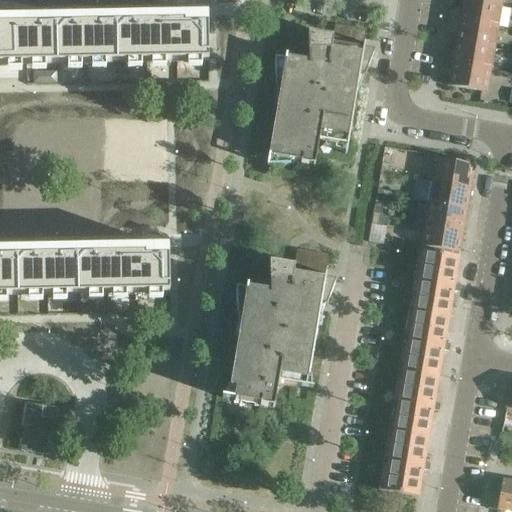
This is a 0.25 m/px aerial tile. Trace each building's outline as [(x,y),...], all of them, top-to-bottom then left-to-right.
[(498,28),(501,6),(463,0),(462,9),(450,7),(448,19),(498,28)] [(0,65),(208,61),(207,15),(190,16),(190,21),(0,24),(0,65)] [(494,49),(498,28),(448,19),(446,31),(457,33),(456,43),(494,49)] [(346,154),(356,95),(364,76),(365,76),(374,51),(374,50),(364,48),(365,44),(364,44),(366,30),(335,25),(333,37),(309,33),(309,64),(305,63),(275,58),(275,85),(277,85),(277,106),(269,157),(270,157),(269,165),(290,164),(291,160),(301,162),(301,163),(315,165),(319,140),(326,142),(325,146),(346,154)] [(491,70),(494,49),(456,43),(454,52),(443,50),(440,62),(491,70)] [(487,93),(491,70),(440,62),(438,74),(450,76),(448,86),(487,93)] [(471,188),(475,165),(436,159),(433,181),(471,188)] [(388,174),(390,164),(382,163),(380,172),(388,174)] [(386,183),(388,174),(380,172),(379,182),(386,183)] [(467,209),(471,188),(433,181),(429,203),(467,209)] [(463,230),(467,209),(429,203),(425,224),(463,230)] [(381,216),(382,207),(375,205),(373,215),(381,216)] [(379,226),(381,216),(373,215),(371,225),(379,226)] [(460,253),(463,230),(425,224),(421,246),(460,253)] [(0,295),(169,293),(168,247),(151,247),(151,253),(0,255),(0,295)] [(309,377),(317,326),(321,327),(321,316),(325,307),(326,307),(336,282),(335,281),(324,279),(324,277),(326,278),(326,275),(325,275),(328,255),(297,250),(294,268),(270,264),(270,295),(236,289),(236,316),(238,316),(238,327),(234,336),(238,337),(230,388),(228,387),(224,398),(234,400),(234,401),(235,401),(235,400),(260,405),(260,406),(274,408),(278,383),(300,387),(300,388),(301,388),(301,387),(311,389),(311,377),(309,377)] [(449,318),(459,258),(418,251),(408,311),(449,318)] [(439,377),(449,318),(408,311),(398,371),(439,377)] [(429,437),(439,377),(398,371),(388,430),(429,437)] [(52,456),(58,408),(27,403),(20,451),(52,456)] [(418,497),(429,437),(388,430),(378,490),(418,497)] [(501,489),(502,481),(493,479),(492,487),(501,489)] [(506,511),(511,511),(511,482),(502,481),(501,489),(500,496),(498,503),(497,510),(506,511)] [(500,496),(501,489),(492,487),(491,494),(500,496)] [(498,503),(500,496),(491,494),(490,501),(498,503)] [(497,510),(498,503),(490,501),(488,509),(497,510)]
